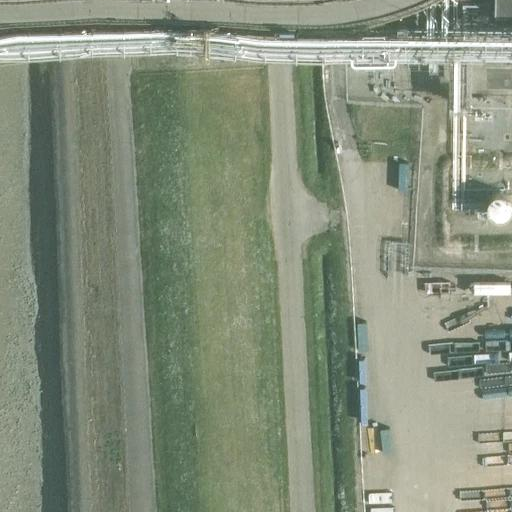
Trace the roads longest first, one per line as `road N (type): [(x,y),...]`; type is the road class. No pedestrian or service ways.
road 1 (unknown): [(428,511),(395,333),(365,228),(341,70),(511,75)]
road 2 (unknown): [(275,1),(136,0)]
